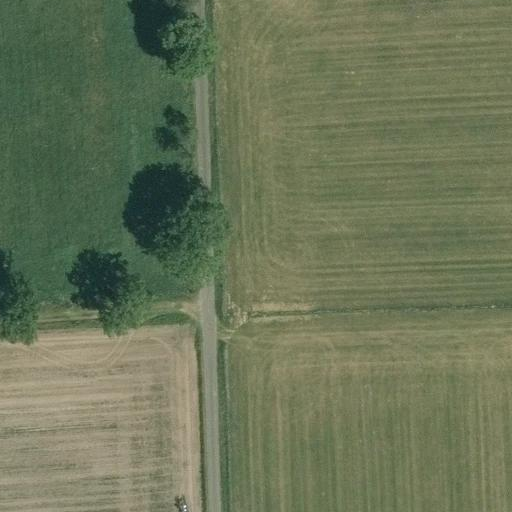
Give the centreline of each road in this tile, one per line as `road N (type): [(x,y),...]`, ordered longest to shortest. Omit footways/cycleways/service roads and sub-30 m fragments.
road 1 (unclassified): [(215,511),(198,0)]
road 2 (track): [(0,317),(207,300)]
